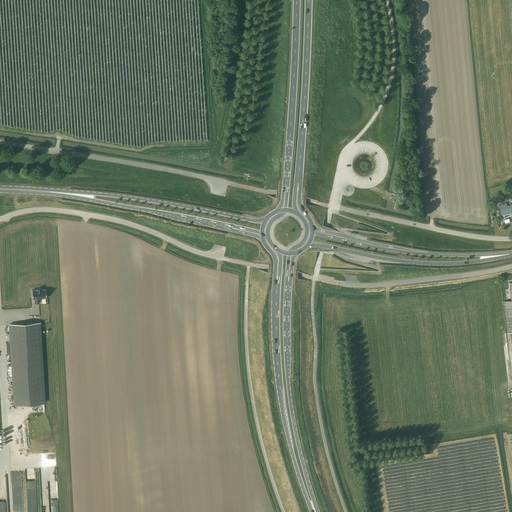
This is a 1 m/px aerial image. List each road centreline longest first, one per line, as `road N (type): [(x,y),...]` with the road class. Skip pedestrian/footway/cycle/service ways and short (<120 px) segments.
road 1 (unclassified): [(247,264),(103,217),(49,209),(0,219)]
road 2 (primary): [(267,218),(20,190)]
road 3 (primary): [(274,285),(280,403),(312,511)]
road 4 (primary): [(317,511),(290,404),(286,286)]
road 5 (unclassified): [(0,141),(220,182)]
road 6 (primary): [(20,190),(228,225)]
road 7 (tertiary): [(306,245),(413,262),(510,254)]
road 8 (tertiary): [(510,254),(400,251),(312,231)]
road 9 (unclassified): [(330,205),(511,238)]
road 10 (trunk): [(298,183),(307,0)]
road 11 (trunk): [(296,0),(286,182)]
road 12 (unclassified): [(347,285),(511,266)]
